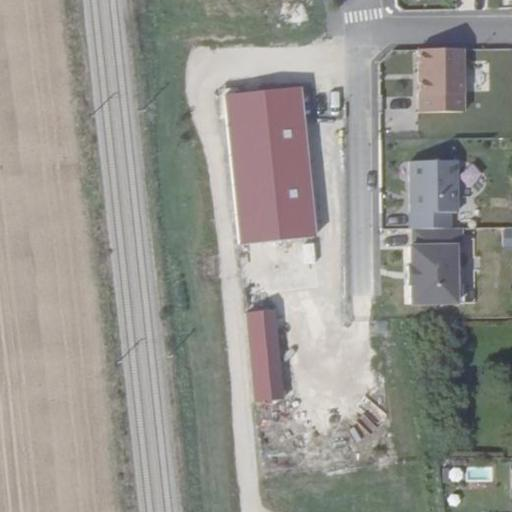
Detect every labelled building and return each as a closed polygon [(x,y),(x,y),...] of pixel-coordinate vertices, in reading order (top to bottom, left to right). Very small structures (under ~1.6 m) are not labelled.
[(454,50),(409,49),(410,112),(454,112),(454,50)] [(278,94),(197,104),(216,256),(297,246),(278,94)] [(449,164),(403,165),(403,215),(450,216),(449,164)] [(401,286),(401,306),(460,307),(460,249),(453,249),(453,232),(404,232),(403,249),(399,249),(400,268),(396,268),(397,286),(401,286)] [(251,320),(225,322),(231,405),(257,403),(251,320)]
